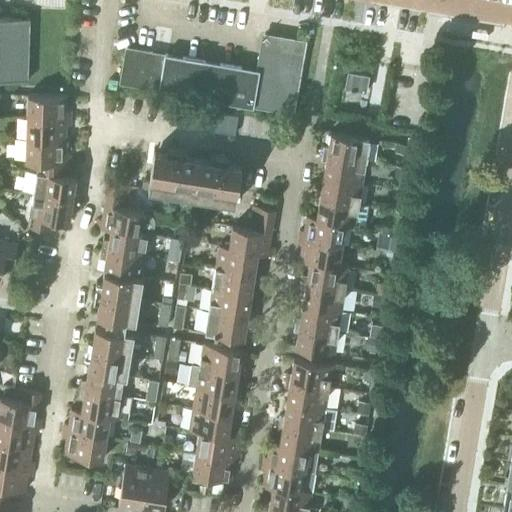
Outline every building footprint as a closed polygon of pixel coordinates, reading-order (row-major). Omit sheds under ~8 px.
[(0,77),(27,78),(27,77),(26,77),(26,66),(28,66),(28,65),(26,65),(27,54),(28,54),(28,53),(27,53),(27,42),(29,42),(29,41),(27,41),(27,30),(29,30),(29,29),(27,29),(28,19),(29,19),(29,17),(0,16),(0,77)] [(306,40),(265,33),(258,70),(125,46),(119,82),(294,113),(306,40)] [(368,76),(348,72),(345,88),(351,89),(350,91),(354,92),(355,89),(365,91),(368,76)] [(27,94),(26,116),(70,117),(70,110),(66,110),(66,95),(27,94)] [(195,109),(173,106),(170,124),(192,128),(195,109)] [(238,116),(215,112),(212,131),(235,134),(238,116)] [(26,116),(25,138),(65,138),(65,125),(70,125),(70,117),(26,116)] [(324,146),(323,152),(366,159),(370,138),(331,131),(328,146),(324,146)] [(38,161),(36,172),(64,176),(64,175),(64,161),(69,162),(69,153),(65,153),(65,138),(25,138),(25,160),(38,161)] [(398,143),(397,152),(410,155),(412,145),(398,143)] [(166,157),(153,155),(148,189),(235,203),(241,168),(228,167),(230,156),(210,153),(209,163),(185,160),(187,150),(168,147),(166,157)] [(366,159),(323,152),(322,160),(326,161),(324,174),(363,181),(366,159)] [(36,172),(33,193),(76,200),(77,192),(73,192),(75,177),(64,175),(64,176),(36,172)] [(363,181),(324,174),(321,189),(317,188),(316,195),(359,201),(363,181)] [(96,227),(111,229),(111,227),(140,232),(140,231),(150,233),(153,234),(155,221),(154,217),(151,213),(148,211),(126,207),(130,186),(108,182),(102,219),(97,218),(96,227)] [(76,200),(33,193),(28,226),(49,229),(51,219),(69,221),(71,206),(75,207),(76,200)] [(359,201),(316,195),(315,202),(319,203),(317,216),(317,217),(346,222),(346,223),(355,225),(359,201)] [(232,225),(229,246),(258,251),(258,253),(272,255),(273,247),(269,246),(275,209),(253,205),(250,227),(232,225)] [(317,217),(317,216),(307,215),(304,230),(300,229),(299,236),(342,243),(346,223),(346,222),(317,217)] [(140,232),(111,227),(111,229),(109,238),(104,237),(102,247),(146,255),(150,233),(140,231),(140,232)] [(183,238),(170,236),(167,258),(179,260),(183,238)] [(342,243),(299,236),(298,244),(302,244),(299,260),(309,261),(310,260),(339,264),(342,243)] [(0,239),(0,280),(1,280),(3,263),(14,264),(18,243),(0,239)] [(219,244),(215,266),(259,273),(260,267),(256,266),(258,253),(258,251),(229,246),(219,244)] [(146,255),(102,247),(100,257),(106,258),(104,270),(143,277),(146,255)] [(310,260),(309,261),(307,274),(303,274),(302,280),(345,287),(349,266),(339,264),(310,260)] [(215,266),(212,288),(251,294),(253,280),(258,281),(259,273),(215,266)] [(143,277),(104,270),(102,281),(96,280),(93,299),(103,301),(101,314),(107,315),(106,320),(125,323),(126,318),(136,319),(143,277)] [(345,287),(302,280),(300,288),(305,289),(303,302),(342,309),(345,287)] [(389,284),(377,282),(375,293),(388,295),(389,284)] [(176,304),(186,305),(189,284),(180,283),(176,304)] [(212,288),(208,309),(252,315),(253,309),(249,309),(251,294),(212,288)] [(388,295),(373,293),(371,305),(386,307),(388,295)] [(172,303),(162,301),(158,323),(168,325),(172,303)] [(342,309),(303,302),(300,317),(296,316),(295,323),(338,330),(342,309)] [(176,304),(173,326),(182,327),(186,305),(176,304)] [(252,315),(208,309),(205,331),(244,338),(246,323),(251,323),(252,315)] [(90,356),(88,368),(127,374),(134,330),(124,329),(125,323),(106,320),(105,326),(100,325),(98,338),(88,336),(84,356),(90,356)] [(338,330),(295,323),(293,331),(298,331),(295,346),(334,353),(338,330)] [(382,329),(371,327),(370,335),(381,337),(382,329)] [(166,336),(157,334),(153,356),(162,358),(166,336)] [(167,359),(177,360),(181,338),(171,337),(167,359)] [(380,339),(371,338),(370,349),(379,351),(380,339)] [(203,342),(200,364),(243,371),(244,364),(240,364),(242,348),(203,342)] [(179,349),(178,360),(185,361),(187,350),(179,349)] [(333,363),(294,357),(291,372),(287,371),(286,378),(329,385),(333,363)] [(167,359),(166,358),(164,371),(175,372),(177,360),(167,359)] [(200,364),(191,362),(187,383),(196,385),(235,391),(237,378),(242,378),(243,371),(200,364)] [(81,379),(80,387),(124,394),(127,374),(88,368),(86,380),(81,379)] [(376,371),(366,370),(365,376),(368,380),(374,381),(376,371)] [(149,378),(146,398),(156,399),(159,380),(149,378)] [(329,385),(286,378),(284,386),(289,386),(286,400),(326,406),(329,385)] [(193,406),(236,413),(237,407),(233,406),(235,391),(196,385),(195,392),(193,406)] [(83,399),(81,410),(81,411),(110,416),(129,419),(133,396),(124,394),(80,387),(78,399),(83,399)] [(0,397),(0,418),(40,425),(41,419),(36,418),(41,393),(19,389),(17,400),(0,397)] [(337,409),(286,400),(284,415),(280,414),(278,421),(322,428),(333,430),(337,409)] [(370,402),(359,400),(357,411),(368,413),(370,402)] [(228,435),(228,434),(230,420),(235,421),(236,413),(193,406),(189,429),(199,431),(228,435)] [(64,422),(63,428),(107,435),(110,416),(81,411),(81,410),(71,409),(69,423),(64,422)] [(40,426),(0,419),(0,441),(32,446),(34,433),(38,433),(40,426)] [(322,428),(278,421),(277,428),(282,429),(279,442),(279,443),(309,447),(308,449),(318,451),(322,428)] [(367,425),(354,423),(353,433),(365,435),(367,425)] [(107,435),(63,428),(62,436),(66,437),(64,452),(103,459),(107,435)] [(132,428),(130,439),(140,441),(142,430),(132,428)] [(199,431),(196,450),(239,457),(240,451),(236,451),(238,435),(228,434),(228,435),(199,431)] [(166,434),(164,444),(171,446),(173,435),(166,434)] [(279,443),(279,442),(270,440),(267,456),(263,455),(262,462),(305,469),(305,468),(308,449),(309,447),(279,443)] [(0,462),(33,468),(34,462),(29,461),(32,446),(0,441),(0,462)] [(127,442),(125,452),(126,452),(135,454),(137,444),(127,442)] [(195,452),(186,451),(186,452),(183,454),(181,468),(183,470),(182,471),(192,473),(231,480),(233,465),(238,465),(239,457),(196,450),(195,452)] [(31,476),(33,468),(0,462),(0,497),(7,498),(9,488),(24,491),(27,475),(31,476)] [(130,509),(140,511),(148,466),(125,462),(119,502),(131,504),(130,509)] [(305,469),(261,462),(260,469),(265,470),(262,485),(272,487),(272,485),(311,492),(315,469),(305,468),(305,469)] [(360,467),(348,465),(346,474),(358,476),(360,467)] [(148,466),(140,511),(146,511),(149,511),(151,507),(163,509),(170,470),(148,466)] [(358,478),(342,475),(340,485),(357,487),(358,478)] [(224,483),(214,481),(212,491),(222,492),(224,483)] [(511,484),(506,484),(502,507),(511,508),(511,484)] [(272,485),(272,487),(270,500),(266,499),(264,505),(304,511),(308,511),(311,492),(272,485)] [(211,487),(201,486),(200,492),(210,494),(211,487)] [(355,498),(340,496),(338,505),(353,508),(355,498)]
